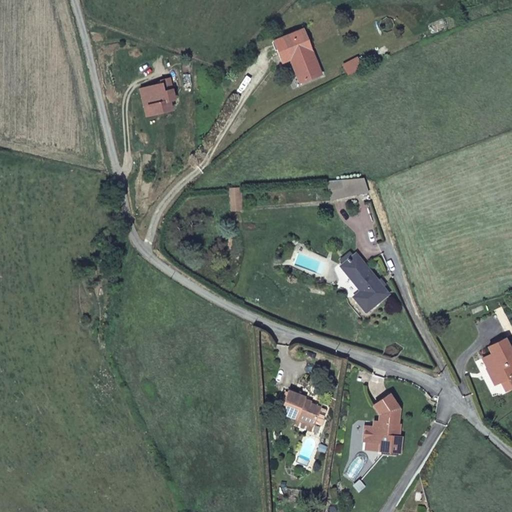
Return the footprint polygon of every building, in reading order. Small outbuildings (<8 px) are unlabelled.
[(316,65),(312,56),(311,56),(307,58),(304,51),(309,49),(309,48),(300,28),(295,30),(278,37),(271,40),(275,51),(283,48),(288,46),(293,56),(295,62),(296,63),(290,65),(297,81),(303,79),(314,75),(310,67),(316,65)] [(287,58),(290,65),(296,63),(295,62),(293,56),(288,46),(283,48),(275,51),(279,62),(287,58)] [(311,56),(312,56),(309,49),(304,51),(307,58),(311,56)] [(346,70),(359,64),(356,57),(343,64),(346,70)] [(319,73),(316,65),(310,67),(314,75),(319,73)] [(141,92),(147,118),(171,113),(169,102),(173,102),(169,84),(168,81),(159,84),(159,86),(159,87),(141,91),(141,92)] [(137,91),(144,119),(147,118),(141,92),(141,91),(137,91)] [(360,177),(332,180),(336,198),(363,193),(360,177)] [(239,209),(237,193),(229,194),(231,210),(239,209)] [(338,260),(341,265),(352,257),(348,252),(338,260)] [(341,265),(339,267),(359,293),(353,298),(364,313),(387,295),(355,254),(352,257),(341,265)] [(511,364),(511,352),(505,339),(489,347),(492,354),(484,358),(488,368),(491,367),(499,384),(501,383),(511,377),(511,365),(511,364)] [(511,377),(501,383),(506,392),(511,388),(511,377)] [(283,417),(301,424),(302,422),(317,429),(317,428),(324,431),(325,431),(327,427),(326,425),(330,418),(329,416),(324,414),(309,407),(310,403),(293,396),(283,417)] [(397,436),(398,409),(391,397),(374,407),(379,415),(379,424),(373,424),(373,428),(364,428),(364,443),(380,443),(379,452),(401,453),(401,436),(397,436)]
